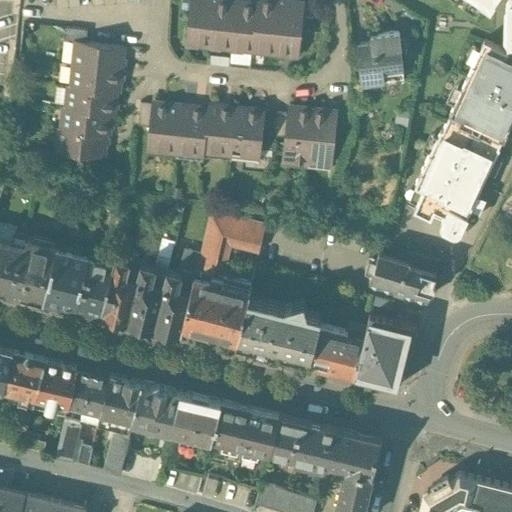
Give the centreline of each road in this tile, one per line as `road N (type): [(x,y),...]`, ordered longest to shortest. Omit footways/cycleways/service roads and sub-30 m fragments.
road 1 (tertiary): [(419,414),(0,307)]
road 2 (residential): [(340,0),(336,59),(307,74),(162,58),(164,0)]
road 3 (residential): [(0,451),(222,511)]
road 4 (residential): [(419,414),(450,333),(467,320),(511,311)]
